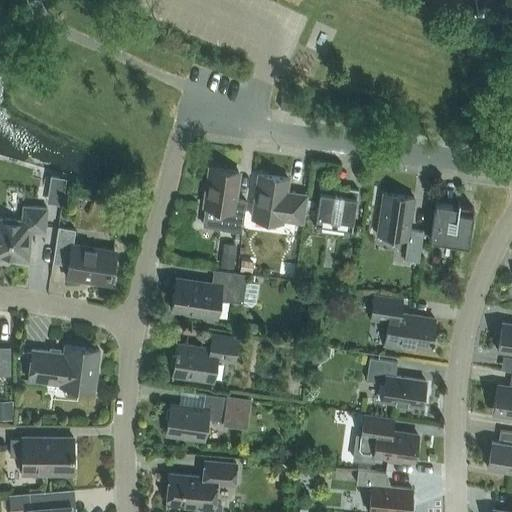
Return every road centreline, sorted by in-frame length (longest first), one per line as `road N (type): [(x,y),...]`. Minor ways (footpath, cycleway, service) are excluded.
road 1 (residential): [(511,168),(185,118)]
road 2 (residential): [(456,511),(458,369),(486,268),(511,218)]
road 3 (residential): [(135,324),(185,118)]
road 4 (residential): [(128,511),(135,324)]
road 5 (residential): [(135,324),(0,298)]
